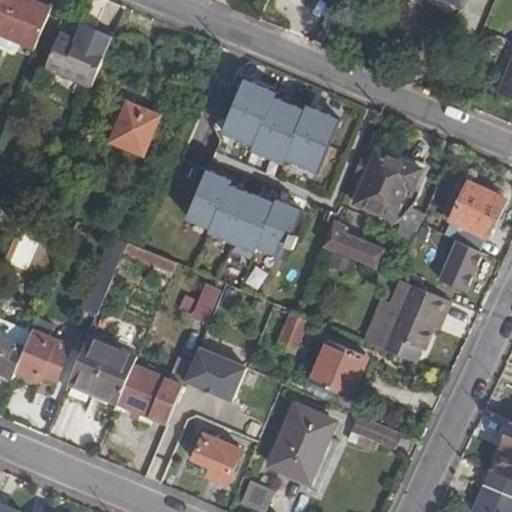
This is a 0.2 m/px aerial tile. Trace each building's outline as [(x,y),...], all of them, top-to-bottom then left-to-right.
[(51,10),(26,0),(0,0),(0,33),(35,49),(51,10)] [(48,69),(92,88),(107,50),(89,42),(88,45),(61,34),(48,69)] [(511,57),(498,93),(511,98),(511,57)] [(446,76),(455,79),(459,71),(449,67),(446,76)] [(339,121),(245,80),(222,131),(316,173),(339,121)] [(142,154),(158,115),(127,102),(111,141),(142,154)] [(415,189),(423,170),(378,151),(371,167),(368,176),(356,204),(395,220),(396,217),(402,219),(414,206),(418,199),(421,192),(415,189)] [(371,167),(359,162),(356,171),(368,176),(371,167)] [(301,211),(207,172),(187,219),(281,259),(301,211)] [(487,235),(504,198),(466,182),(451,219),(487,235)] [(335,221),(325,246),(377,269),(385,250),(344,233),(347,226),(335,221)] [(475,290),(490,249),(459,237),(444,278),(475,290)] [(139,247),(128,243),(124,251),(173,271),(177,263),(139,247)] [(82,309),(97,315),(114,275),(99,268),(82,309)] [(419,363),(425,349),(390,334),(411,283),(402,279),(392,302),(383,298),(365,341),(419,363)] [(444,317),(451,300),(411,283),(390,334),(425,349),(434,326),(439,315),(444,317)] [(208,319),(218,294),(207,289),(197,314),(208,319)] [(440,328),(444,317),(439,315),(434,326),(440,328)] [(298,357),(312,324),(291,316),(279,348),(298,357)] [(54,326),(38,319),(33,332),(49,338),(54,326)] [(49,338),(33,332),(26,347),(17,370),(40,380),(43,373),(58,379),(72,347),(49,338)] [(26,347),(0,335),(0,373),(13,379),(17,370),(26,347)] [(137,360),(87,339),(68,385),(118,405),(118,403),(135,364),(137,360)] [(360,370),(366,356),(327,340),(310,380),(346,396),(357,370),(360,370)] [(249,367),(200,347),(187,380),(235,400),(249,367)] [(168,379),(135,364),(118,403),(153,417),(168,379)] [(320,444),(330,421),(295,407),(270,466),(310,482),(323,449),(320,444)] [(403,450),(409,428),(361,416),(355,438),(403,450)] [(225,483),(239,449),(204,433),(193,459),(211,467),(208,476),(225,483)] [(491,470),(473,511),(511,511),(511,479),(505,476),(491,470)] [(254,479),(245,503),(269,511),(271,511),(280,488),(254,479)]
